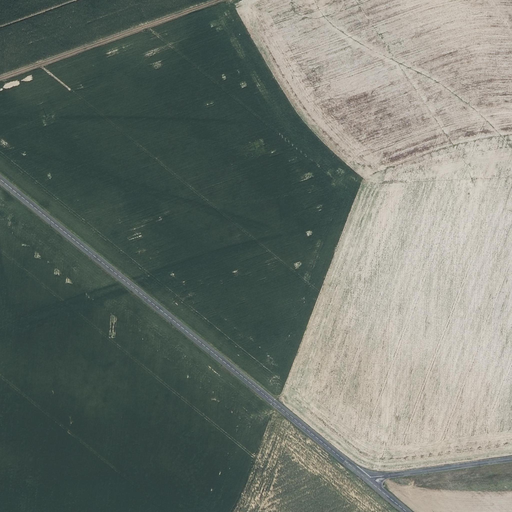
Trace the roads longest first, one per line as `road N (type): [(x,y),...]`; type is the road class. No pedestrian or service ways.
road 1 (tertiary): [(365,478),(0,181)]
road 2 (tertiary): [(511,459),(365,478)]
